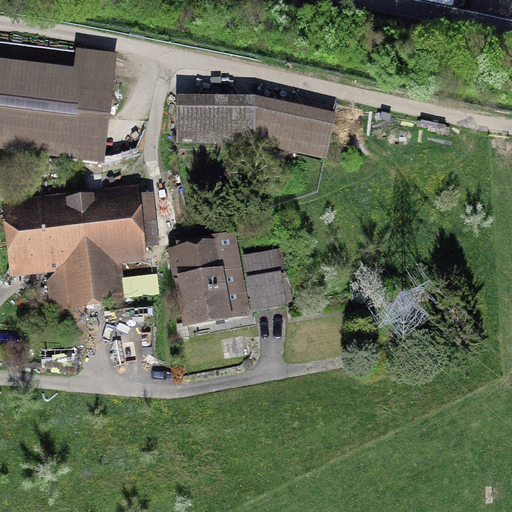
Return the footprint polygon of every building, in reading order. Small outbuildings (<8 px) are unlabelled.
[(0,59),(0,143),(99,156),(112,53),(75,48),(73,69),(0,59)] [(264,106),(185,106),(187,152),(256,150),(328,168),(342,123),(264,106)] [(13,210),(18,276),(62,272),(65,305),(133,300),(130,264),(161,261),(156,198),(13,210)] [(176,241),(177,249),(182,279),(174,281),(182,333),(251,322),(249,312),(243,266),(237,231),(176,241)] [(249,312),(285,307),(279,261),(243,266),(249,312)]
